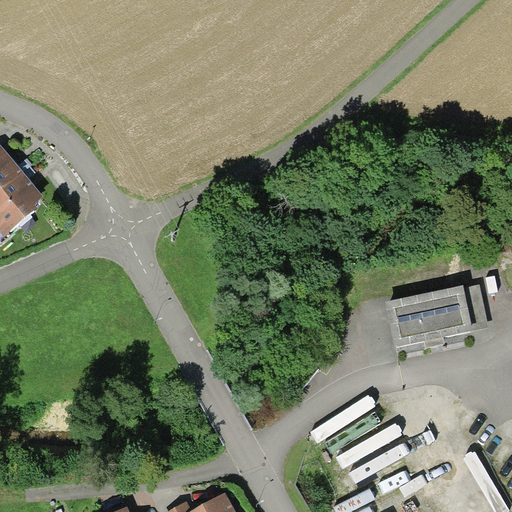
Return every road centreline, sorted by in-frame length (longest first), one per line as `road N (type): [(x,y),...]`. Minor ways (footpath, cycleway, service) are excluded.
road 1 (track): [(459,0),(302,139),(119,230)]
road 2 (residential): [(279,511),(119,230)]
road 3 (residential): [(119,230),(56,133),(0,106)]
road 4 (residential): [(119,230),(0,282)]
